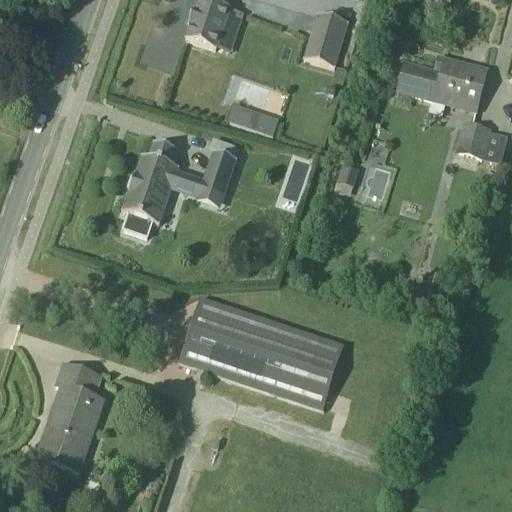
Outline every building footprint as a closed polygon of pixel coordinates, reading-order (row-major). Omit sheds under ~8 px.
[(229,12),(229,11),(199,1),(194,14),(192,14),(187,28),(189,29),(184,43),(215,53),(224,27),(238,32),(243,17),(229,12)] [(334,72),(347,26),(317,17),(303,63),(334,72)] [(476,115),(486,76),(444,65),(440,79),(404,70),(397,95),(476,115)] [(267,123),(262,141),(273,145),(277,127),(267,123)] [(455,158),(482,165),(489,136),(463,129),(455,158)] [(148,162),(141,160),(134,180),(133,180),(128,196),(129,196),(122,216),(128,219),(123,234),(146,242),(152,227),(158,229),(170,194),(171,192),(162,189),(169,170),(171,171),(177,154),(153,146),(148,162)] [(235,164),(213,156),(202,186),(225,194),(235,164)] [(336,187),(353,192),(358,174),(341,169),(336,187)] [(447,282),(424,276),(417,304),(426,307),(425,312),(433,314),(435,308),(440,309),(447,282)] [(178,367),(323,415),(344,350),(199,302),(178,367)] [(93,403),(100,382),(63,370),(56,391),(61,392),(36,463),(77,477),(102,406),(93,403)]
